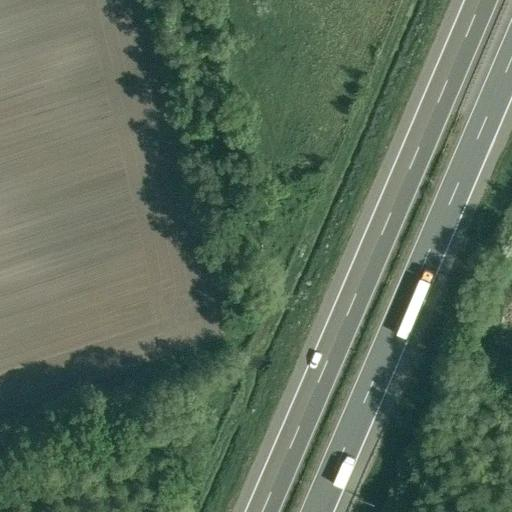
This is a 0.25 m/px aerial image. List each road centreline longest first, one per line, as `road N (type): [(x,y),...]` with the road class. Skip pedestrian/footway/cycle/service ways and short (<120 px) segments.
road 1 (motorway): [(465,0),(246,511)]
road 2 (motorway): [(320,511),(511,65)]
